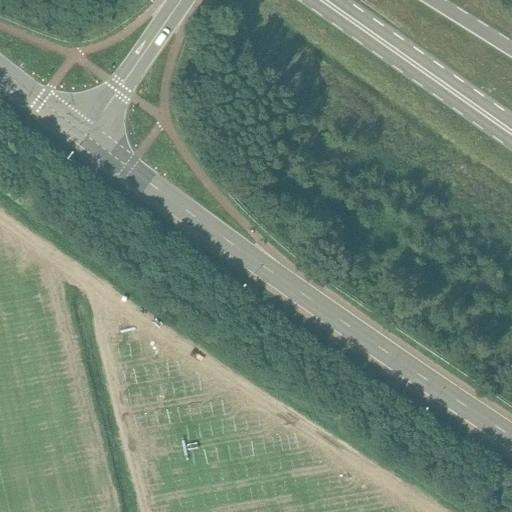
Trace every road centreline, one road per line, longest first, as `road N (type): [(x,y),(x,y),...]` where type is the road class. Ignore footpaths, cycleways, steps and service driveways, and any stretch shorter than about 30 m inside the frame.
road 1 (tertiary): [(511,430),(86,135)]
road 2 (primary): [(511,136),(321,0)]
road 3 (tertiary): [(86,135),(182,0)]
